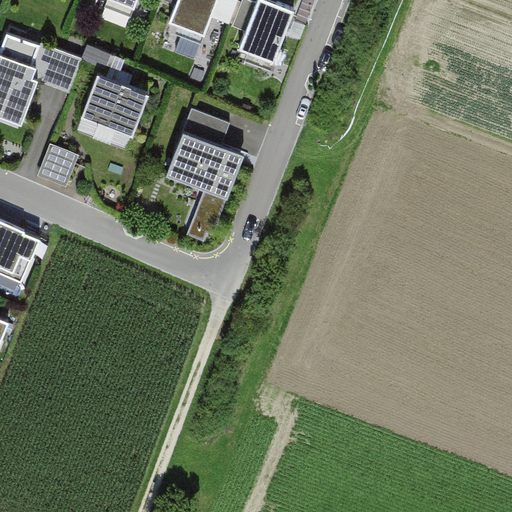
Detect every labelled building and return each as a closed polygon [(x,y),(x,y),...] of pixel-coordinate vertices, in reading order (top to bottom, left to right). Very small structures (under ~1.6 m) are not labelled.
[(133,13),(137,0),(99,0),(133,13)] [(202,35),(215,0),(181,0),(172,23),(202,35)] [(275,59),(293,10),(265,0),(261,0),(243,48),(275,59)] [(42,44),(8,31),(0,52),(0,113),(22,122),(39,77),(34,75),(38,65),(34,64),(42,44)] [(112,54),(89,44),(83,57),(106,67),(112,54)] [(72,86),(83,57),(53,46),(43,75),(72,86)] [(149,91),(99,72),(83,114),(134,133),(149,91)] [(232,121),(193,106),(167,172),(206,187),(188,233),(205,239),(208,231),(214,233),(245,151),(224,143),(232,121)] [(80,153),(51,142),(39,174),(67,185),(80,153)] [(33,257),(41,237),(25,230),(26,228),(0,216),(0,263),(14,269),(21,252),(33,257)] [(0,339),(1,340),(9,321),(0,316),(0,339)]
